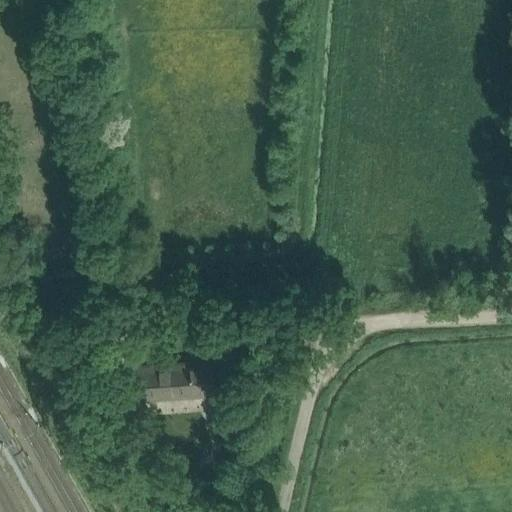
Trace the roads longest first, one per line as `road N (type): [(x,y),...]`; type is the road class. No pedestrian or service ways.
road 1 (unclassified): [(285,511),(333,325),(86,342)]
road 2 (track): [(511,326),(333,325)]
